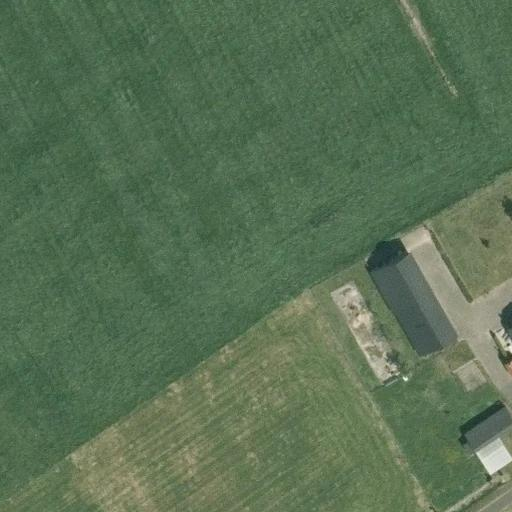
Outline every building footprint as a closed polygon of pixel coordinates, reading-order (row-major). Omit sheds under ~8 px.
[(460,331),(411,248),(369,271),(394,315),(395,314),(419,355),(460,331)] [(344,344),(358,339),(350,317),(336,322),(344,344)] [(443,351),(452,369),(480,355),(471,337),(443,351)] [(511,415),(505,405),(465,433),(475,449),(497,434),(511,424),(511,415)] [(511,455),(497,434),(475,449),(490,471),(511,456),(511,455)]
